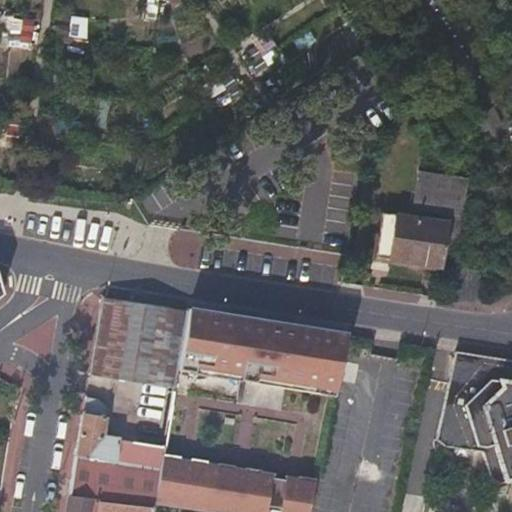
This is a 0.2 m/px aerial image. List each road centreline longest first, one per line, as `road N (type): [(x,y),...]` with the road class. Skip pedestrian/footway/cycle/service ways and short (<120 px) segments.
road 1 (residential): [(511,333),(59,258)]
road 2 (residential): [(34,511),(55,388)]
